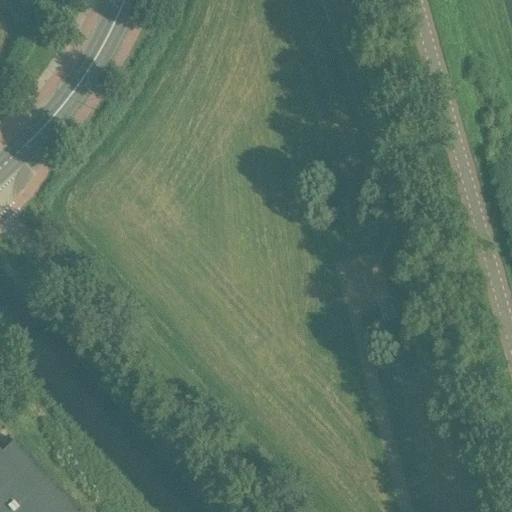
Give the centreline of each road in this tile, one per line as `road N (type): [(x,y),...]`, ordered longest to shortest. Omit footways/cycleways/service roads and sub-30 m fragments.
road 1 (unclassified): [(415,0),(511,343)]
road 2 (secondary): [(0,168),(91,65),(123,0)]
